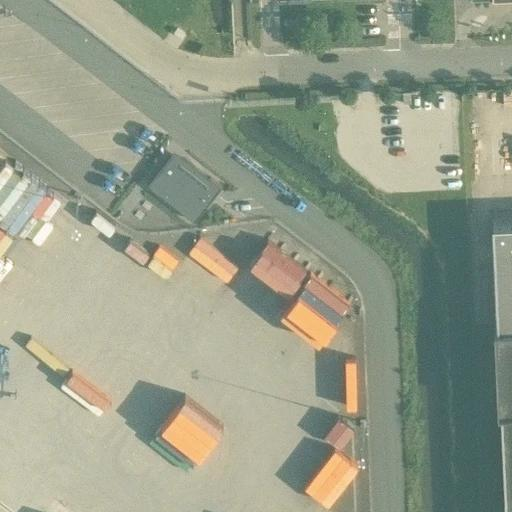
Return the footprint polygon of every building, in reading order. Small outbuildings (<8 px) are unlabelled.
[(221,186),(210,177),(209,178),(183,158),(178,163),(170,157),(163,166),(162,165),(147,184),(194,221),(221,186)] [(511,511),(511,220),(493,222),(498,326),(494,326),(498,410),(502,410),(506,511),(511,511)] [(313,340),(348,292),(257,227),(232,262),(189,231),(166,262),(122,230),(102,257),(145,288),(151,281),(235,342),(263,304),(313,340)] [(98,316),(35,402),(122,466),(171,400),(130,371),(145,351),(98,316)] [(305,404),(360,401),(356,346),(302,349),(305,404)] [(332,409),(311,409),(312,458),(333,458),(332,409)] [(354,489),(355,466),(312,465),(311,488),(354,489)]
